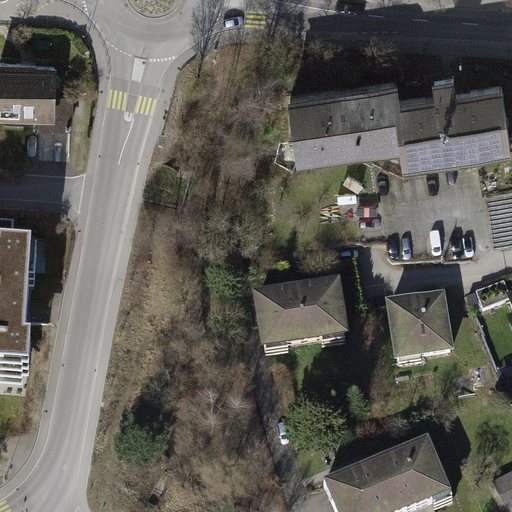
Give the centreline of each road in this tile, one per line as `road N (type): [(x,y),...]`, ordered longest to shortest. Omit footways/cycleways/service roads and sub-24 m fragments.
road 1 (track): [(109,511),(112,442),(185,209)]
road 2 (tertiary): [(41,501),(66,442),(111,197)]
road 3 (tertiary): [(511,27),(205,0)]
road 4 (tertiary): [(111,197),(146,38)]
